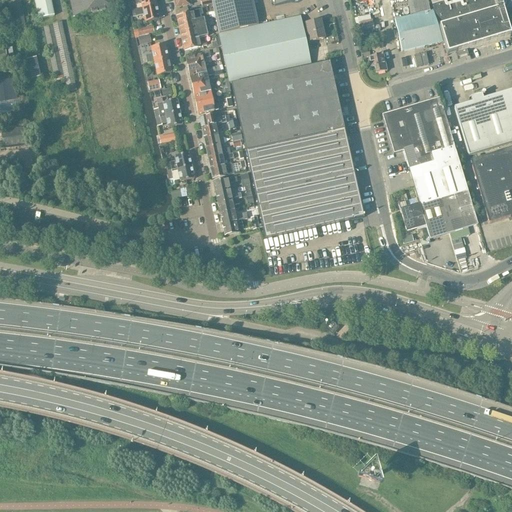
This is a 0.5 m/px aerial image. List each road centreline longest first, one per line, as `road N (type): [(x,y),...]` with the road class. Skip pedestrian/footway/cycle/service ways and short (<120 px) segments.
road 1 (motorway): [(0,342),(243,384),(511,461)]
road 2 (motorway): [(511,430),(309,370),(0,313)]
road 3 (primary): [(0,388),(161,430),(332,511)]
road 4 (unclassified): [(511,261),(466,279),(427,271),(396,253),(356,96)]
road 5 (residential): [(214,239),(163,0)]
road 6 (tertiary): [(498,332),(368,293),(269,305)]
road 7 (tertiary): [(269,305),(377,311),(493,348)]
road 8 (tertiary): [(202,307),(0,269)]
road 9 (unclassified): [(356,96),(511,51)]
